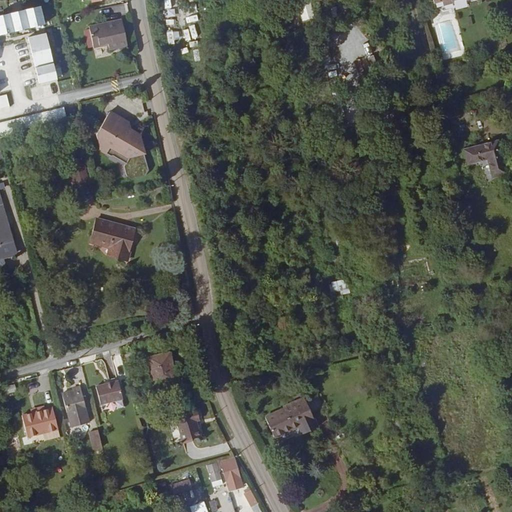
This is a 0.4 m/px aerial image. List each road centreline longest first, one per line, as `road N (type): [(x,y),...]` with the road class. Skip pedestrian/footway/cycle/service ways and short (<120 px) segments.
road 1 (tertiary): [(206,311),(136,0)]
road 2 (tertiary): [(283,511),(233,415),(206,311)]
road 3 (residential): [(0,374),(206,311)]
